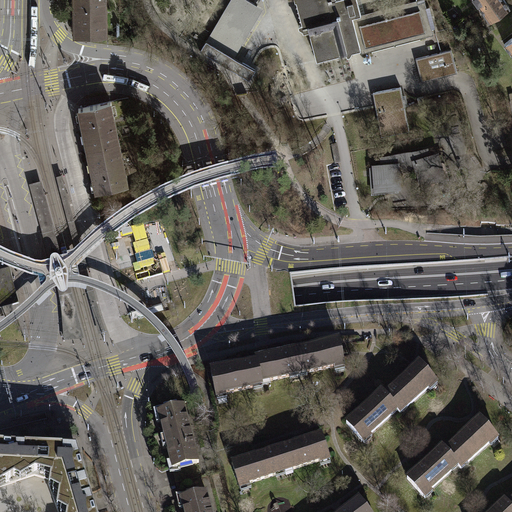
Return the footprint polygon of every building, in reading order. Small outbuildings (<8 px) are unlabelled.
[(104,0),(71,0),(71,6),(73,6),(73,35),(105,35),(105,24),(102,24),(102,9),(104,9),(104,0)] [(263,10),(246,0),(230,0),(217,24),(206,42),(212,45),(234,58),(263,10)] [(295,0),(302,24),(299,25),(299,28),(303,30),(304,33),(309,31),(316,60),(346,52),(347,55),(350,55),(351,51),(361,49),(352,17),(361,15),(357,0),(295,0)] [(475,0),(489,20),(509,8),(503,0),(475,0)] [(425,2),(358,19),(366,47),(419,34),(420,39),(434,35),(425,2)] [(256,71),(234,58),(212,45),(206,42),(200,52),(250,81),(256,71)] [(452,50),(416,59),(422,82),(458,73),(452,50)] [(401,87),(373,92),(382,137),(410,131),(405,106),(403,100),(401,87)] [(84,127),(89,149),(117,143),(112,116),(108,101),(80,107),(84,127)] [(93,171),(97,191),(126,185),(117,143),(89,149),(93,171)] [(333,164),(341,163),(338,144),(330,146),(333,164)] [(372,193),(398,191),(397,187),(400,187),(398,170),(407,169),(416,167),(421,183),(423,182),(424,186),(449,179),(441,154),(438,155),(437,153),(429,156),(427,149),(382,157),(382,165),(374,165),(374,167),(370,167),(372,193)] [(97,336),(103,335),(60,174),(55,175),(97,336)] [(59,307),(62,342),(82,340),(39,179),(27,183),(57,298),(59,307)] [(134,271),(141,269),(141,267),(155,263),(153,259),(154,258),(152,250),(151,251),(143,224),(122,230),(124,235),(132,233),(135,243),(133,243),(136,254),(135,254),(137,262),(132,264),(134,271)] [(7,268),(0,269),(0,307),(17,303),(7,268)] [(137,308),(165,300),(163,296),(136,303),(137,308)] [(293,351),(297,372),(306,370),(306,373),(344,365),(339,341),(293,351)] [(257,361),(261,380),(269,378),(270,381),(289,377),(289,374),(297,372),(293,351),(256,359),(257,361)] [(257,361),(211,371),(216,396),(253,387),(252,384),(261,382),(261,380),(257,361)] [(419,363),(384,395),(395,408),(398,411),(405,405),(407,407),(435,382),(419,363)] [(381,392),(346,423),(362,441),(391,415),(389,413),(395,408),(384,395),(381,392)] [(156,414),(171,469),(197,463),(182,407),(156,414)] [(480,419),(444,450),(456,463),(459,466),(465,460),(467,463),(496,437),(480,419)] [(322,435),(277,449),(284,472),(329,458),(322,435)] [(2,446),(0,445),(0,484),(2,486),(33,476),(35,477),(30,468),(30,462),(34,462),(34,447),(2,446)] [(62,449),(34,447),(34,462),(30,462),(30,468),(35,477),(49,481),(49,484),(59,487),(57,498),(72,499),(73,491),(86,487),(75,449),(62,449)] [(442,447),(407,478),(423,496),(452,471),(450,468),(456,463),(444,450),(442,447)] [(277,449),(232,463),(239,486),(284,472),(277,449)] [(93,511),(86,487),(73,491),(72,499),(57,498),(56,506),(66,509),(65,511),(93,511)] [(180,498),(183,511),(211,511),(206,491),(180,498)] [(369,511),(359,498),(340,511),(369,511)] [(504,501),(491,511),(511,511),(511,509),(507,504),(504,501)]
